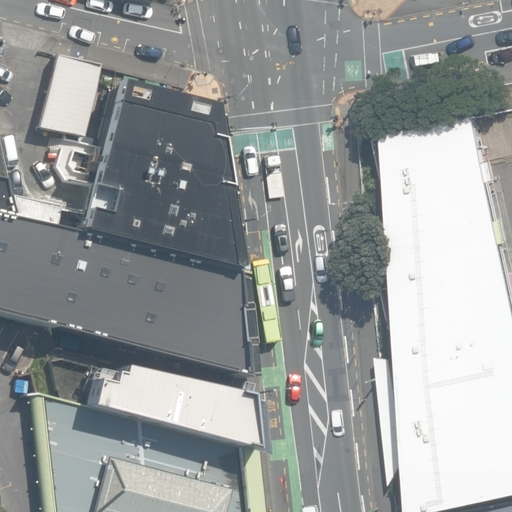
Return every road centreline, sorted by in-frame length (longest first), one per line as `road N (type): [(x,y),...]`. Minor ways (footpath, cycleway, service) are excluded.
road 1 (secondary): [(270,46),(331,511)]
road 2 (tertiary): [(270,46),(382,51),(511,28)]
road 3 (residential): [(270,46),(43,0)]
